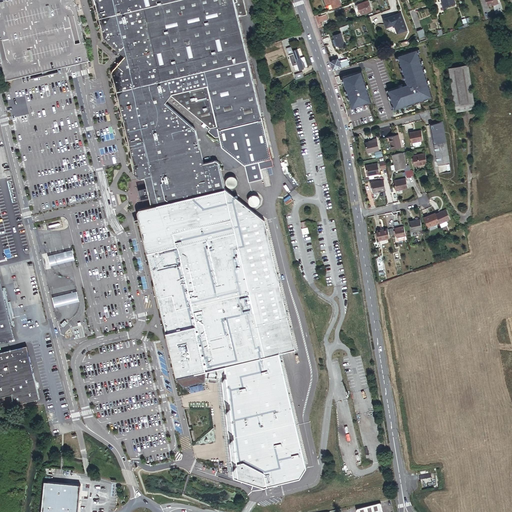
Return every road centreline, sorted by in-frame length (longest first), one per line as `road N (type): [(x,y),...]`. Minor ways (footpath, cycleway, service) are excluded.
road 1 (secondary): [(357,214),(404,505)]
road 2 (secondary): [(298,0),(331,95),(357,214)]
